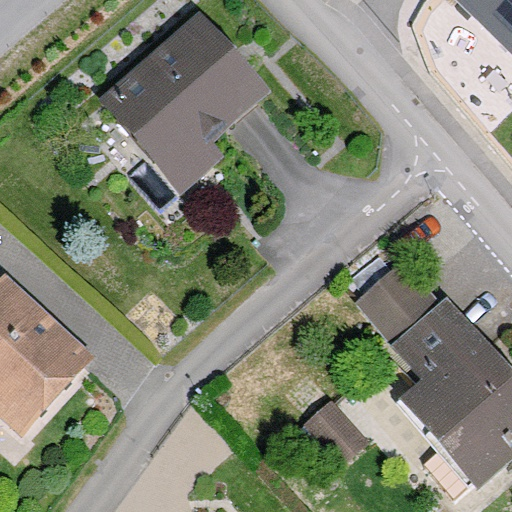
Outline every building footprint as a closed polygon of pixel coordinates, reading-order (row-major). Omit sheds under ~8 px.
[(511,0),(449,0),(511,61),(511,0)] [(268,100),(198,20),(102,104),(182,195),(220,162),(210,151),(268,100)] [(490,480),(511,461),(511,376),(446,297),(439,303),(404,262),(355,303),(390,344),(382,350),(414,388),(400,399),(475,491),(489,479),(490,480)] [(0,418),(22,439),(92,365),(5,283),(0,288),(0,418)] [(369,445),(332,402),(302,428),(340,471),(369,445)]
